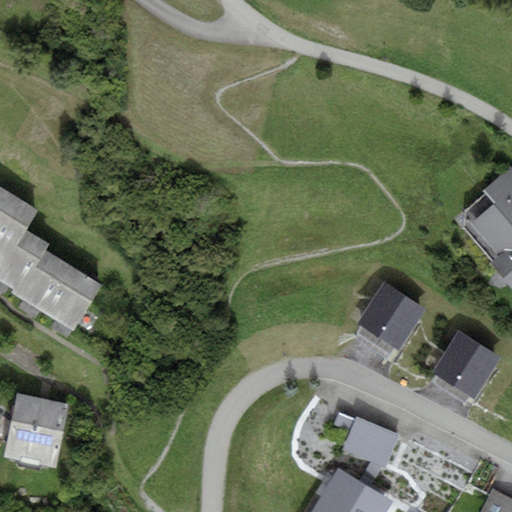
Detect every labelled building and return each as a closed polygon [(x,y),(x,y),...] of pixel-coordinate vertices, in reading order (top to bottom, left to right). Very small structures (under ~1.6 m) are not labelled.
[(511,169),(467,214),(511,259),(511,169)] [(50,217),(0,189),(0,283),(14,296),(80,334),(109,289),(51,257),(55,250),(35,237),(50,217)] [(430,316),(388,290),(364,328),(406,354),(430,316)] [(505,361),(459,334),(437,370),(483,397),(505,361)] [(71,413),(21,404),(10,461),(61,470),(71,413)] [(403,432),(359,415),(346,447),(391,464),(403,432)] [(391,511),(399,500),(340,467),(315,511),(391,511)] [(511,511),(511,494),(500,489),(490,511),(511,511)]
